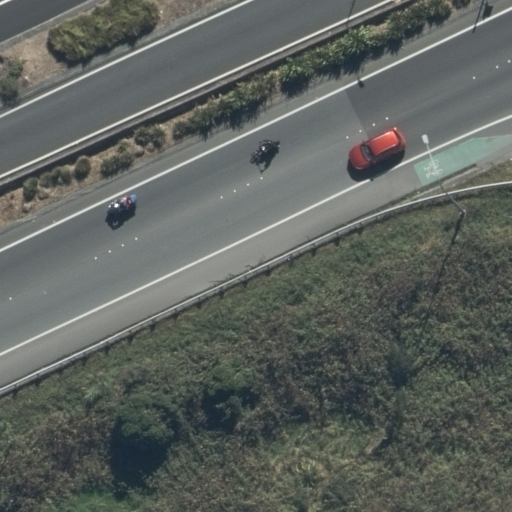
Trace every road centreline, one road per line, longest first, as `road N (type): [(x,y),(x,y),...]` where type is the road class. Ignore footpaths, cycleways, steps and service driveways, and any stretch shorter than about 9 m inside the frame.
road 1 (trunk): [(511,67),(0,313)]
road 2 (trunk): [(0,148),(330,0)]
